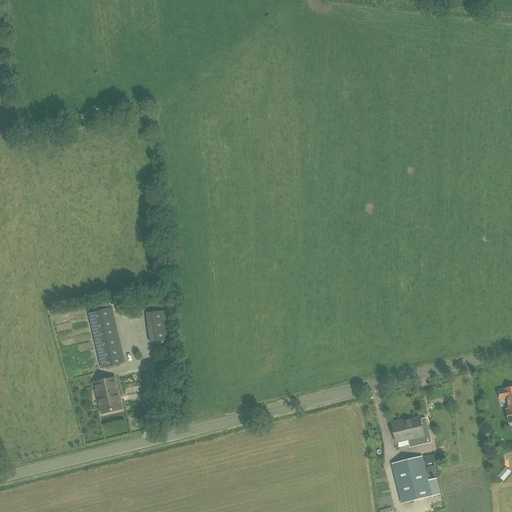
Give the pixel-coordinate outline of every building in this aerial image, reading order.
[(112,308),(89,314),(102,369),(125,363),(112,308)] [(150,343),(168,340),(164,311),(146,313),(150,343)] [(94,383),(102,414),(122,409),(115,378),(94,383)] [(505,389),(499,390),(500,399),(507,398),(509,408),(509,409),(507,409),(509,423),(511,422),(511,387),(505,388),(505,389)] [(405,422),(404,420),(391,423),(396,442),(408,439),(409,444),(421,441),(420,436),(424,435),(420,418),(405,422)] [(437,478),(429,480),(423,456),(391,464),(401,504),(440,494),(437,478)] [(511,472),(505,467),(497,476),(503,481),(511,472)]
